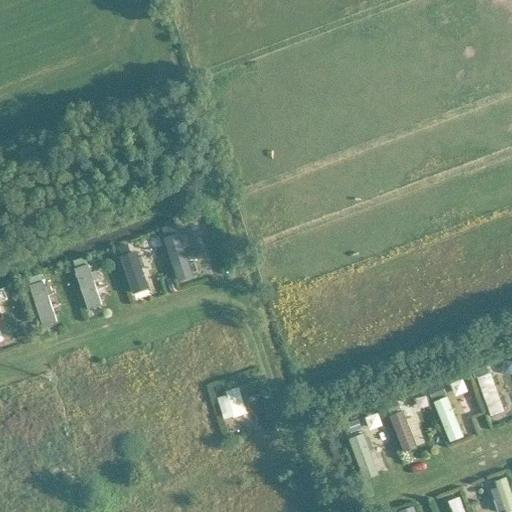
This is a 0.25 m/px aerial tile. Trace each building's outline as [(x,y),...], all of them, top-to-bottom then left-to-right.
[(178,247),(193,288),(220,278),(205,237),(178,247)] [(136,250),(154,303),(170,297),(152,245),(136,250)] [(108,318),(127,310),(109,268),(90,277),(108,318)] [(57,331),(74,328),(67,287),(51,289),(57,331)] [(0,309),(27,304),(24,291),(0,296),(0,309)] [(13,310),(0,311),(0,322),(5,350),(19,348),(13,310)] [(493,380),(506,421),(511,418),(511,387),(508,376),(493,380)] [(257,391),(233,397),(239,424),(264,418),(257,391)] [(465,400),(449,406),(466,448),(481,442),(465,400)] [(413,420),(417,453),(439,450),(435,417),(413,420)] [(465,511),(480,511),(476,499),(463,504),(465,511)]
